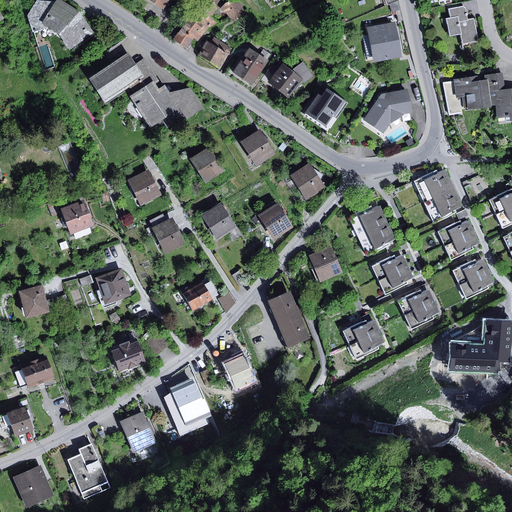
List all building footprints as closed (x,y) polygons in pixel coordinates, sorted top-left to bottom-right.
[(42,23),(55,2),(37,0),(27,15),(32,32),(39,32),(42,23)] [(69,51),(94,33),(79,12),(60,0),(56,0),(55,2),(42,23),(59,34),(69,51)] [(169,0),(148,0),(163,9),(169,0)] [(205,0),(174,39),(187,49),(193,41),(197,43),(209,28),(211,29),(220,22),(212,17),(218,9),(213,0),(205,0)] [(230,0),(228,1),(221,9),(224,13),(242,4),(239,0),(230,0)] [(398,2),(389,4),(392,13),(401,10),(398,2)] [(247,15),(242,4),(224,13),(229,24),(247,15)] [(464,6),(448,9),(450,18),(446,19),(450,37),(461,34),(463,44),(479,41),(474,18),(468,19),(465,8),(464,8),(464,6)] [(372,54),(374,63),(402,57),(396,22),(367,27),(369,35),(372,54)] [(372,54),(369,35),(362,36),(366,56),(372,54)] [(197,55),(219,70),(232,49),(214,38),(211,43),(206,41),(197,55)] [(233,72),(252,85),(269,61),(267,59),(260,54),(249,47),(233,72)] [(263,50),(260,54),(267,59),(270,54),(263,50)] [(135,63),(128,53),(90,79),(106,103),(124,90),(144,76),(135,63)] [(144,76),(124,90),(150,130),(168,118),(171,122),(188,120),(204,108),(190,88),(170,93),(165,85),(159,89),(156,84),(160,81),(144,57),(135,63),(144,76)] [(303,62),(291,70),(303,80),(306,82),(313,76),(303,62)] [(268,83),(288,99),(303,80),(291,70),(283,64),(268,83)] [(486,75),(487,79),(491,106),(494,106),(497,119),(509,118),(510,122),(511,121),(511,88),(505,90),(502,73),(486,75)] [(478,76),(453,80),(454,82),(444,84),(449,116),(462,114),(461,109),(467,109),(467,110),(491,106),(487,79),(478,80),(478,76)] [(305,113),(326,127),(333,116),(336,118),(346,102),(327,89),(322,96),(318,94),(305,113)] [(380,93),(364,120),(383,134),(390,124),(398,119),(405,114),(413,113),(408,89),(380,93)] [(241,142),(257,167),(277,155),(261,130),(241,142)] [(410,138),(405,141),(409,147),(414,144),(410,138)] [(283,143),(279,148),(284,151),(288,146),(283,143)] [(190,160),(205,183),(225,171),(210,147),(190,160)] [(290,171),(307,199),(326,187),(320,179),(323,175),(313,169),(310,164),(302,169),(299,165),(290,171)] [(141,206),(160,196),(147,170),(128,180),(141,206)] [(415,183),(424,202),(454,188),(447,172),(439,175),(438,172),(415,183)] [(462,204),(454,188),(424,202),(433,222),(456,211),(454,208),(462,204)] [(511,189),(490,200),(496,213),(511,205),(511,189)] [(376,190),(369,194),(372,200),(379,196),(376,190)] [(108,193),(101,195),(103,203),(110,201),(108,193)] [(71,235),(95,226),(85,201),(62,209),(71,235)] [(278,203),(258,216),(274,240),(294,227),(278,203)] [(202,216),(217,239),(237,227),(222,204),(202,216)] [(511,205),(496,213),(503,228),(511,224),(511,205)] [(349,217),(358,236),(388,222),(381,206),(373,210),(372,206),(349,217)] [(150,220),(153,228),(166,221),(163,214),(150,220)] [(165,254),(186,243),(173,217),(166,221),(153,228),(152,228),(165,254)] [(461,222),(438,232),(445,245),(474,231),(469,221),(462,225),(461,222)] [(396,239),(388,222),(358,236),(367,256),(390,245),(388,242),(396,239)] [(480,243),(474,231),(445,245),(452,260),(475,250),(473,246),(480,243)] [(331,246),(310,255),(321,282),(342,273),(331,246)] [(394,255),(372,266),(378,279),(407,265),(403,255),(396,258),(394,255)] [(475,261),(452,272),(459,285),(488,271),(483,261),(476,264),(475,261)] [(414,277),(407,265),(378,279),(385,294),(408,283),(407,280),(414,277)] [(122,270),(97,278),(105,304),(130,296),(122,270)] [(239,271),(232,275),(240,287),(247,282),(239,271)] [(494,283),(488,271),(459,285),(466,300),(489,289),(487,286),(494,283)] [(90,276),(79,280),(82,288),(93,284),(90,276)] [(183,293),(193,311),(213,300),(212,299),(204,285),(203,282),(183,293)] [(211,282),(204,285),(212,299),(219,295),(211,282)] [(42,285),(18,292),(26,319),(50,312),(47,300),(42,285)] [(421,291),(398,302),(404,314),(434,300),(429,291),(422,294),(421,291)] [(290,292),(268,301),(287,347),(310,338),(290,292)] [(229,293),(218,299),(227,313),(236,302),(229,293)] [(66,295),(47,300),(50,312),(51,317),(71,311),(66,295)] [(440,312),(434,300),(404,314),(412,330),(434,319),(433,316),(440,312)] [(367,320),(344,331),(350,343),(380,329),(375,319),(368,323),(367,320)] [(511,327),(511,321),(485,320),(483,345),(450,343),(448,371),(498,374),(499,362),(510,363),(511,327)] [(386,341),(380,329),(350,343),(357,359),(380,348),(379,345),(386,341)] [(158,331),(144,342),(155,356),(169,344),(158,331)] [(137,338),(110,349),(119,372),(128,369),(129,370),(138,367),(138,366),(147,363),(137,338)] [(244,353),(222,363),(235,392),(257,382),(244,353)] [(21,365),(29,388),(55,379),(47,356),(21,365)] [(209,369),(195,375),(202,391),(216,384),(209,369)] [(193,379),(171,388),(187,427),(212,416),(205,399),(202,400),(193,379)] [(34,430),(25,406),(7,412),(8,414),(12,425),(16,437),(34,430)] [(144,412),(120,422),(134,452),(156,443),(144,412)] [(0,428),(12,425),(8,414),(0,416),(0,428)] [(81,455),(68,460),(84,499),(111,488),(92,444),(79,449),(81,455)] [(40,466),(14,477),(27,507),(53,495),(40,466)]
